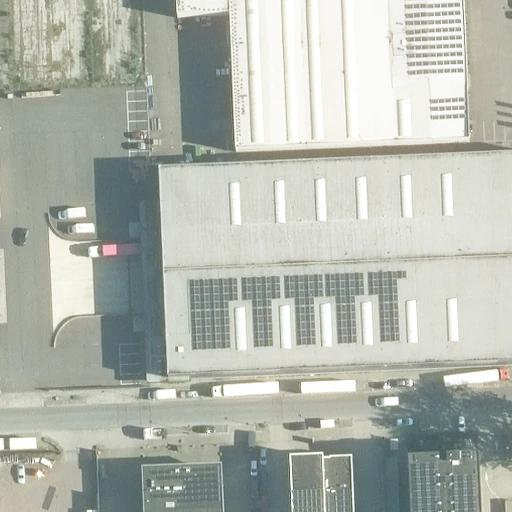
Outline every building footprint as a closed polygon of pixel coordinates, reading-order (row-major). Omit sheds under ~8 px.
[(463,0),(176,0),(177,19),(230,17),(236,153),(469,143),(463,0)] [(166,341),(147,341),(149,382),(191,380),(380,372),(511,366),(511,156),(158,172),(160,202),(166,341)] [(481,511),(479,459),(408,462),(410,511),(481,511)] [(350,461),(321,463),(322,495),(352,493),(350,461)] [(291,464),(293,496),(322,495),(321,463),(291,464)] [(221,480),(220,470),(182,472),(183,511),(223,510),(222,480),(221,480)] [(168,511),(183,511),(182,472),(143,473),(143,483),(142,483),(143,511),(168,511)] [(352,511),(352,493),(322,495),(322,511),(352,511)] [(322,511),(322,495),(293,496),(293,511),(322,511)]
